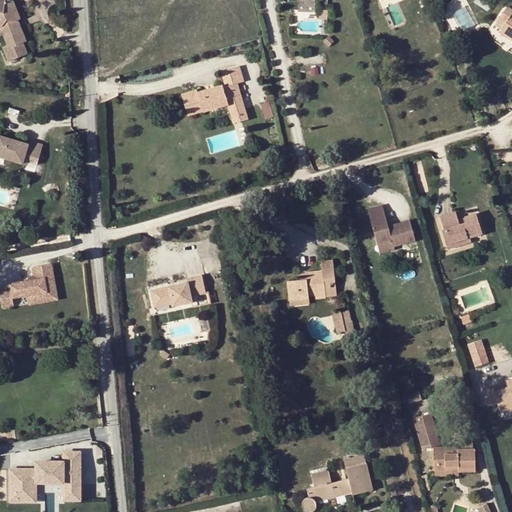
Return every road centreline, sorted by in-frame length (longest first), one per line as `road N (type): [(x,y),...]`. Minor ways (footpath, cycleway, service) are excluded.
road 1 (residential): [(122,511),(93,237)]
road 2 (residential): [(93,237),(81,0)]
road 3 (residential): [(302,180),(458,137),(511,111)]
road 4 (residential): [(93,237),(302,180)]
road 5 (residential): [(302,180),(263,0)]
